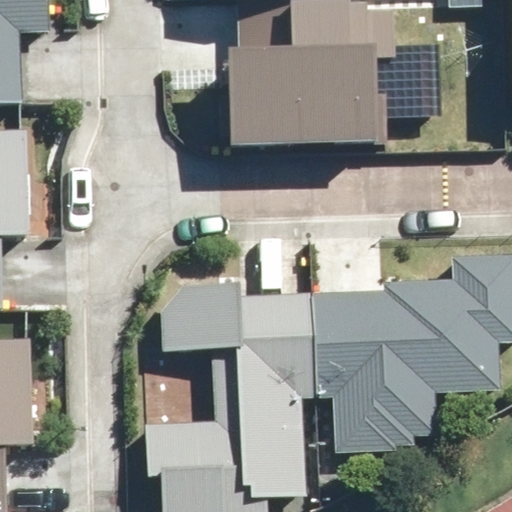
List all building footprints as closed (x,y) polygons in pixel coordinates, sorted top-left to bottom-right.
[(0,0),(0,101),(28,101),(25,33),(57,32),(55,0),(0,0)] [(237,42),(240,141),(386,136),(385,109),(414,107),(412,56),(401,56),(398,0),(296,0),(298,40),(237,42)] [(0,306),(10,306),(7,234),(36,233),(36,222),(47,222),(46,182),(37,182),(35,126),(0,127),(0,306)] [(389,290),(317,293),(322,397),(337,396),(340,452),(402,449),(402,445),(419,444),(419,436),(443,435),(441,392),(507,390),(505,343),(511,342),(511,253),(456,255),(457,277),(389,280),(389,290)] [(309,397),(319,397),(316,293),(247,294),(246,280),(187,283),(166,314),(166,350),(215,348),(219,419),(150,422),(153,474),(167,474),(167,511),(274,511),(274,497),(311,495),(309,397)] [(39,441),(36,335),(0,336),(0,511),(12,511),(11,442),(39,441)] [(511,511),(511,497),(486,511),(511,511)]
